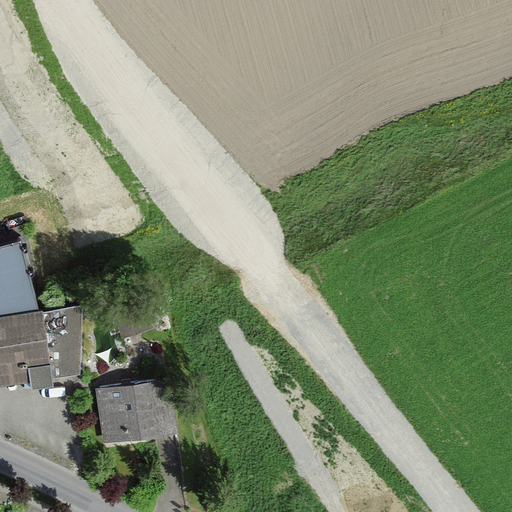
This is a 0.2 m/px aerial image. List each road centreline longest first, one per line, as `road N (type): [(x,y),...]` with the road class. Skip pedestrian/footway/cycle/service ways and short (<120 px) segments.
road 1 (tertiary): [(456,511),(84,40),(61,0)]
road 2 (residential): [(0,456),(114,511)]
